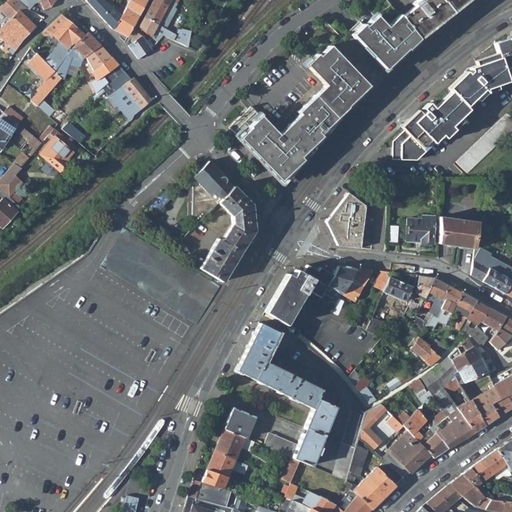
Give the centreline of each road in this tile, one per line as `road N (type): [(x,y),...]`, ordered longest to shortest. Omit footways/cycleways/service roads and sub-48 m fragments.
road 1 (tertiary): [(511,11),(427,74),(348,158),(293,233)]
road 2 (tertiary): [(293,233),(192,404),(158,511)]
road 3 (residential): [(505,309),(441,271),(339,256),(293,233)]
road 4 (residential): [(194,132),(271,44),(333,0)]
road 5 (residential): [(73,3),(194,132)]
road 6 (residential): [(392,511),(511,420)]
road 7 (residential): [(293,233),(262,190),(194,132)]
